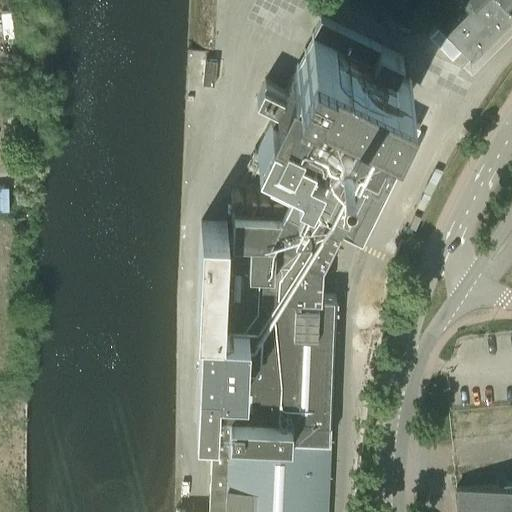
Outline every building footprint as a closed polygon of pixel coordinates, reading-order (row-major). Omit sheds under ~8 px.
[(461,0),(468,7),(445,29),(437,22),(429,31),(451,53),(460,45),(471,56),(511,16),(511,11),(506,5),(511,0),(461,0)] [(196,322),(200,323),(195,421),(216,422),(211,511),(326,511),(328,473),(330,420),(330,418),(335,293),(318,293),(320,263),(336,229),(361,241),(394,175),(368,162),(371,155),(374,157),(383,139),(388,141),(402,115),(397,112),(413,79),(396,71),(403,55),(337,22),(336,23),(320,16),(296,65),(297,66),(294,72),(290,70),(281,90),(263,82),(256,98),(273,105),(271,109),(282,114),(279,121),(271,118),(257,147),(280,158),(268,183),(288,192),(281,207),(233,205),(232,233),(226,233),(227,221),(200,220),(196,322)] [(202,83),(214,84),(216,59),(204,58),(202,83)] [(413,243),(401,238),(391,261),(404,266),(413,243)] [(511,511),(511,481),(455,487),(455,490),(456,493),(458,511),(511,511)]
